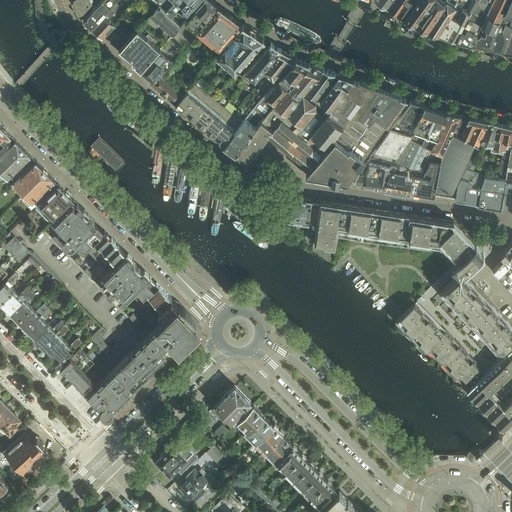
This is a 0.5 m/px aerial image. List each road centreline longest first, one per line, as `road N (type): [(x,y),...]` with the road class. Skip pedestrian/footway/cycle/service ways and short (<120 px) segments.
road 1 (unclassified): [(58,0),(78,36),(243,174),(511,218)]
road 2 (residential): [(224,0),(296,50),(455,110),(511,122)]
road 3 (tertiary): [(0,95),(186,284)]
road 4 (secondary): [(253,348),(398,490),(427,501)]
road 5 (secondary): [(437,487),(408,472),(310,374),(260,338)]
road 6 (residential): [(511,60),(425,34),(358,0)]
road 7 (residential): [(109,447),(0,335)]
road 8 (secondary): [(218,339),(109,447)]
road 9 (secondary): [(117,454),(225,349)]
road 10 (residential): [(0,367),(92,464)]
